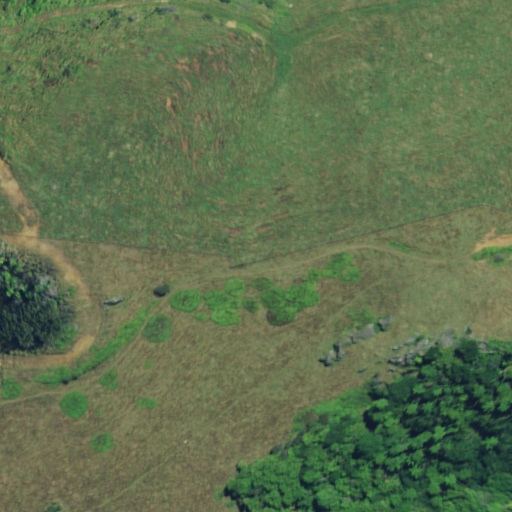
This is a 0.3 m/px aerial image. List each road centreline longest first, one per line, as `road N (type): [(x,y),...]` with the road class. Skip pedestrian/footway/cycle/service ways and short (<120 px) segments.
road 1 (track): [(433,0),(285,39),(170,0)]
road 2 (track): [(164,0),(0,19)]
